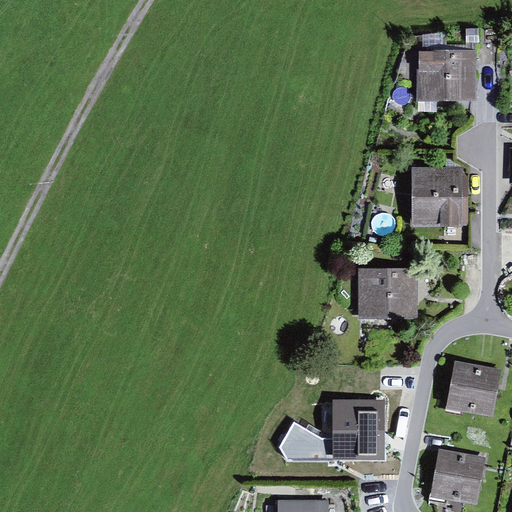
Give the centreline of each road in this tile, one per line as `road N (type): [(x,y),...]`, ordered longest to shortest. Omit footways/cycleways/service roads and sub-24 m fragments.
road 1 (track): [(147,0),(0,274)]
road 2 (residential): [(486,63),(492,292),(486,311),(466,329)]
road 3 (residential): [(466,329),(435,353),(426,376),(406,478),(410,511)]
